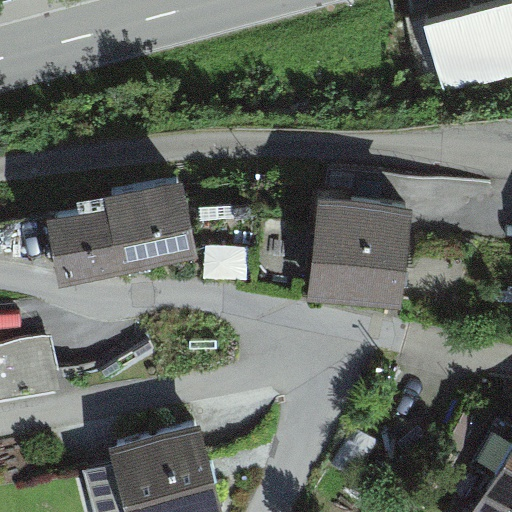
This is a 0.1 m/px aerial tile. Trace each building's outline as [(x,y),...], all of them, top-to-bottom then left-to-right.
[(511,0),(463,0),(420,11),(441,92),(510,74),(511,81),(511,0)] [(189,192),(60,210),(69,272),(198,253),(189,192)] [(413,206),(325,197),(317,281),(405,290),(413,206)] [(218,511),(201,429),(121,445),(134,511),(218,511)] [(511,447),(484,491),(511,508),(511,447)]
